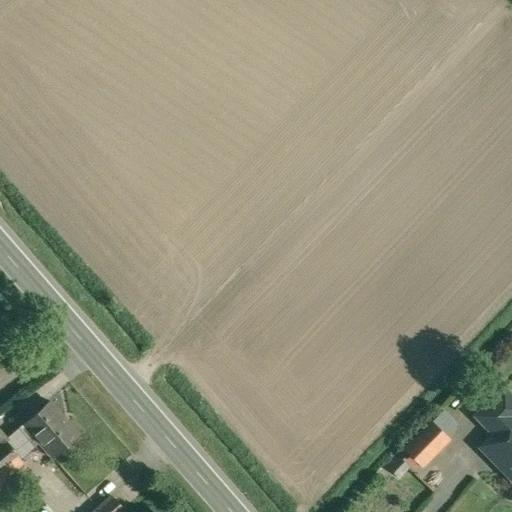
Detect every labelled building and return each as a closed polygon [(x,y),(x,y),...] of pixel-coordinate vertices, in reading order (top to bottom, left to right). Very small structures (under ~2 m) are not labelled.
[(511,398),(503,389),(476,416),(495,434),(481,448),(511,479),(511,398)] [(79,436),(49,402),(22,425),(23,426),(36,441),(52,459),(79,436)] [(440,413),(430,423),(442,434),(452,424),(440,413)] [(430,423),(430,422),(402,451),(420,468),(447,439),(442,434),(430,423)] [(6,440),(5,442),(4,441),(0,444),(0,476),(20,459),(33,447),(31,445),(36,441),(23,426),(6,440)] [(124,511),(111,497),(93,511),(124,511)]
